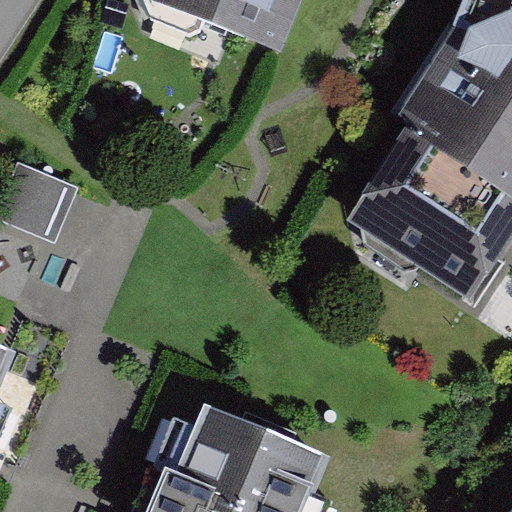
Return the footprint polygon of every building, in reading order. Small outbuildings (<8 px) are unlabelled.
[(175,0),(292,46),(311,0),(175,0)] [(423,126),(511,180),(511,0),(492,0),(484,20),(423,126)] [(511,180),(423,126),(370,216),(489,287),(511,254),(511,180)] [(79,188),(16,164),(0,205),(0,222),(57,245),(79,188)] [(0,346),(0,439),(36,364),(0,346)] [(164,491),(154,511),(303,511),(331,451),(205,397),(164,491)]
